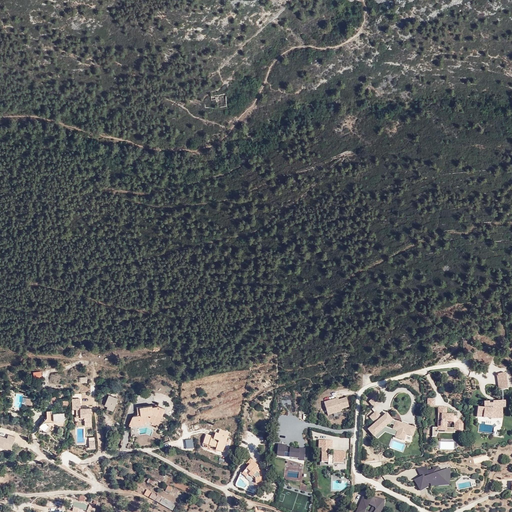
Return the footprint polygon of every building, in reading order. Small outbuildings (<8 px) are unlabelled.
[(226,94),(204,96),(205,109),(227,107),(226,94)] [(506,373),(497,374),(499,390),(508,389),(506,373)] [(109,394),(104,405),(108,407),(107,409),(113,411),(118,398),(109,394)] [(338,398),(324,402),(328,415),(342,411),(342,409),(349,407),(346,398),(339,400),(338,398)] [(435,407),(435,398),(427,399),(427,407),(435,407)] [(490,402),(484,402),(484,408),(478,407),(477,417),(492,419),(503,418),(503,407),(506,407),(506,402),(493,402),(493,404),(490,404),(490,402)] [(81,404),(72,404),(72,409),(76,409),(76,418),(85,418),(85,427),(92,426),(92,408),(81,408),(81,404)] [(133,416),(129,425),(129,426),(146,424),(146,422),(150,422),(158,425),(165,409),(158,406),(153,407),(153,406),(140,407),(140,408),(141,415),(133,416)] [(447,407),(439,407),(438,407),(438,416),(442,416),(441,420),(438,420),(438,433),(455,434),(455,430),(463,430),(464,424),(456,416),(454,416),(454,414),(447,414),(447,407)] [(50,412),(50,420),(55,425),(57,423),(63,428),(70,420),(67,415),(56,416),(55,413),(50,412)] [(387,413),(380,419),(386,426),(388,424),(394,419),(387,413)] [(55,425),(50,420),(42,429),(48,433),(55,425)] [(416,427),(396,420),(392,430),(397,432),(395,438),(404,441),(407,434),(413,437),(416,427)] [(229,433),(220,430),(217,438),(206,434),(203,444),(216,448),(216,450),(223,452),(229,433)] [(0,447),(10,450),(14,436),(8,435),(7,436),(0,434),(0,447)] [(192,439),(185,440),(186,449),(194,448),(192,439)] [(332,440),(318,440),(318,448),(321,448),(320,462),(328,463),(327,465),(333,465),(333,463),(344,463),(344,459),(346,459),(346,451),(333,450),(333,455),(329,455),(329,448),(332,448),(332,440)] [(276,457),(304,460),(305,449),(287,446),(287,445),(277,444),(276,457)] [(251,459),(246,464),(249,466),(242,474),(250,480),(254,480),(254,489),(263,489),(263,487),(267,487),(267,481),(262,481),(262,477),(257,472),(258,471),(256,469),(256,465),(257,464),(251,459)] [(450,485),(451,467),(440,469),(439,466),(432,466),(433,469),(427,470),(426,466),(416,467),(420,476),(413,480),(421,491),(428,486),(428,484),(430,484),(430,486),(450,485)] [(473,476),(455,481),(458,491),(476,486),(473,476)] [(157,483),(150,479),(149,479),(147,483),(154,487),(157,483)] [(153,504),(166,511),(171,506),(148,490),(145,495),(155,502),(153,504)] [(385,499),(372,495),(369,499),(362,496),(355,511),(386,511),(387,511),(383,508),(385,499)]
